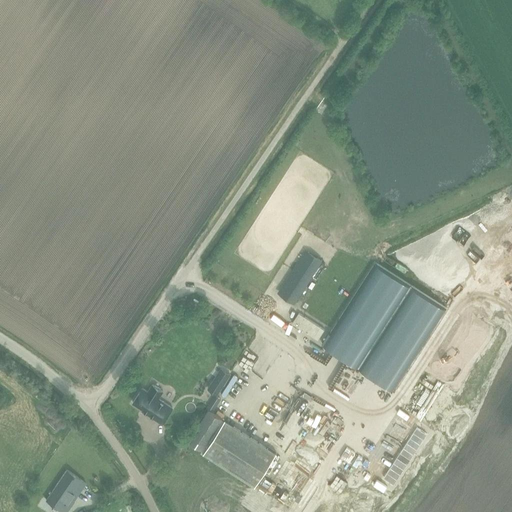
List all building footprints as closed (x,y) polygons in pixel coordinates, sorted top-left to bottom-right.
[(322,260),(309,251),(281,294),(295,303),(322,260)] [(330,332),(322,343),(394,389),(447,308),(376,262),(330,333),(330,332)] [(299,313),(292,323),(318,340),(325,329),(299,313)] [(217,394),(230,374),(221,369),(208,389),(217,394)] [(133,403),(142,408),(148,412),(147,414),(162,424),(172,408),(158,399),(163,392),(153,385),(148,392),(142,388),(133,403)] [(209,411),(208,410),(208,411),(188,441),(188,440),(188,441),(202,450),(201,452),(255,487),(276,454),(225,420),(224,421),(223,419),(225,415),(212,407),(209,411)] [(74,500),(86,483),(79,478),(67,470),(47,499),(65,511),(66,511),(74,501),(74,500)] [(304,497),(313,488),(309,483),(299,492),(304,497)]
